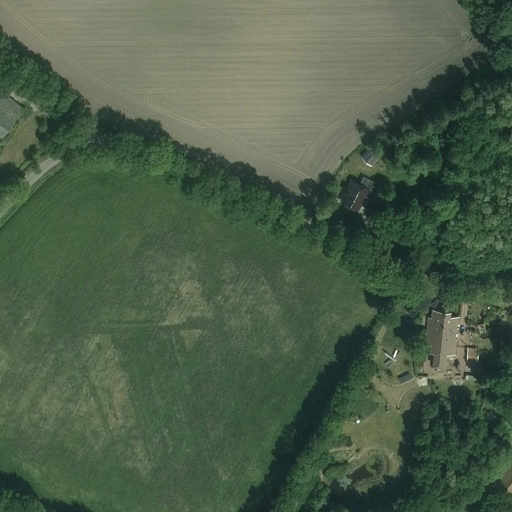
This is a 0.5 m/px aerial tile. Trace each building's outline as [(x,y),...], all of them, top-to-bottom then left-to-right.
[(0,137),(24,108),(0,88),(0,137)] [(369,146),(360,157),(371,166),(380,156),(369,146)] [(362,199),(370,203),(379,185),(363,177),(360,185),(352,181),(342,202),(357,209),(362,199)] [(454,354),(459,318),(450,317),(450,312),(432,310),(431,318),(429,318),(425,351),(435,352),(434,361),(442,361),(443,353),(454,354)] [(466,360),(478,361),(478,355),(475,354),(476,349),(468,348),(466,360)] [(511,457),(487,487),(502,500),(507,495),(511,498),(511,457)]
